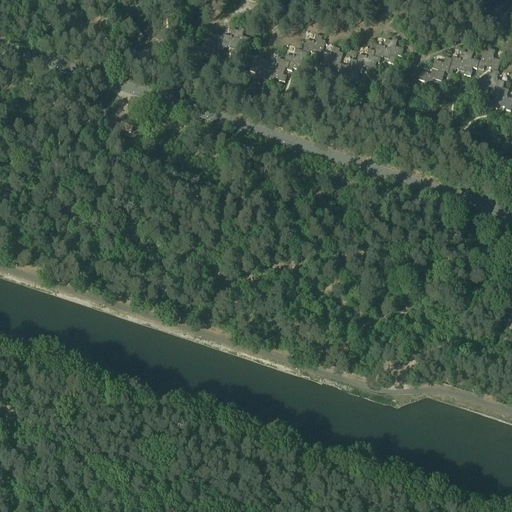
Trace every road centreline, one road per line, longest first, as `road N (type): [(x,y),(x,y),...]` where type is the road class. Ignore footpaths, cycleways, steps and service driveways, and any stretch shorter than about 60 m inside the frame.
road 1 (unclassified): [(511,214),(0,44)]
road 2 (track): [(0,356),(315,459)]
road 3 (track): [(315,459),(473,511)]
